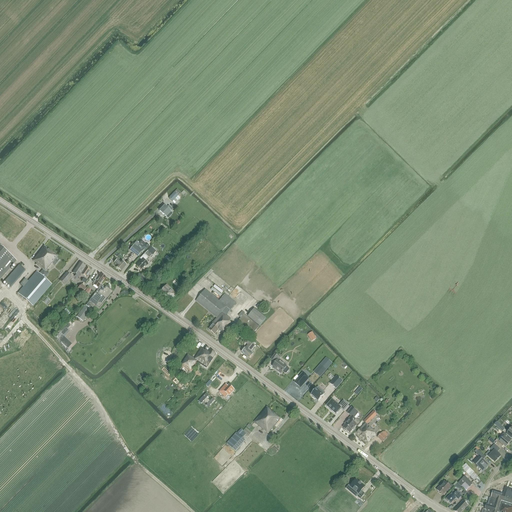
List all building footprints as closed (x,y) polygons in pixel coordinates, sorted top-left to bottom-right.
[(169,198),(172,202),(178,196),(181,193),(177,189),(169,198)] [(164,214),(166,217),(170,212),(173,209),(169,206),(167,208),(164,206),(159,211),(163,215),(164,214)] [(195,216),(200,220),(207,212),(203,208),(195,216)] [(145,244),(143,242),(142,240),(140,240),(139,242),(140,244),(142,244),(144,246),(144,247),(146,249),(148,248),(149,247),(149,245),(147,243),(145,244)] [(134,245),(130,250),(138,256),(142,252),(134,245)] [(0,280),(17,261),(0,246),(0,280)] [(33,261),(43,269),(45,271),(57,257),(57,258),(58,256),(44,246),(32,260),(33,261)] [(140,259),(142,260),(136,266),(141,270),(145,266),(147,267),(148,265),(145,261),(148,258),(149,259),(152,255),(151,254),(154,252),(152,250),(152,249),(151,248),(151,249),(150,248),(148,251),(144,254),(140,259)] [(120,271),(126,265),(121,261),(120,262),(117,259),(114,263),(117,266),(116,267),(120,271)] [(79,276),(86,267),(80,263),(76,268),(74,272),(73,273),(73,274),(74,274),(75,275),(75,276),(74,277),(77,279),(79,276)] [(12,273),(9,276),(4,282),(11,289),(16,283),(19,279),(25,272),(19,265),(12,273)] [(86,267),(79,276),(83,279),(81,282),(85,284),(88,281),(84,278),(85,277),(85,278),(90,271),(86,267)] [(39,274),(45,279),(49,274),(48,274),(45,271),(43,269),(39,274)] [(45,279),(39,274),(37,271),(32,276),(26,283),(23,287),(17,293),(33,306),(34,305),(52,284),(48,281),(45,279)] [(66,273),(59,281),(64,285),(71,276),(66,273)] [(97,275),(92,282),(94,284),(93,285),(98,288),(106,278),(101,274),(99,277),(97,275)] [(137,276),(138,277),(135,280),(143,287),(145,284),(148,286),(150,284),(153,280),(151,279),(152,278),(151,278),(149,281),(148,280),(147,281),(139,274),(137,276)] [(77,289),(82,294),(87,289),(82,284),(77,289)] [(161,292),(159,295),(165,300),(165,299),(169,302),(175,295),(177,294),(167,284),(165,286),(160,291),(161,292)] [(101,285),(96,292),(94,295),(89,301),(95,305),(99,309),(107,298),(108,299),(112,293),(111,293),(112,292),(109,289),(106,287),(104,289),(102,288),(103,287),(101,285)] [(231,320),(227,316),(237,303),(225,294),(219,301),(205,290),(196,301),(216,318),(210,326),(210,327),(208,330),(214,335),(218,331),(224,334),(232,324),(230,322),(231,320)] [(89,308),(86,306),(85,307),(84,306),(76,317),(82,321),(90,309),(89,308)] [(260,326),(266,318),(254,309),(248,317),(260,326)] [(254,333),(259,327),(244,314),(245,313),(242,311),(238,316),(241,318),(238,321),(254,333)] [(252,340),(251,341),(248,338),(244,342),(248,345),(245,348),(242,353),(250,359),(253,355),(250,352),(255,346),(256,344),(252,340)] [(197,362),(198,362),(207,368),(216,354),(210,350),(209,352),(206,349),(205,350),(201,348),(194,358),(193,360),(197,362)] [(193,360),(194,358),(188,354),(183,362),(181,365),(182,366),(180,370),(185,373),(188,370),(191,372),(198,362),(197,362),(193,360)] [(275,354),(271,360),(275,363),(272,367),(277,371),(276,371),(277,372),(277,373),(279,374),(280,374),(281,375),(283,372),(285,374),(287,373),(289,370),(289,369),(287,367),(287,366),(279,360),(281,358),(275,354)] [(327,363),(323,368),(325,370),(332,363),(327,359),(325,361),(327,363)] [(294,383),(300,388),(309,379),(302,373),(294,383)] [(337,376),(330,384),(336,389),(343,381),(337,376)] [(226,398),(228,395),(229,396),(234,390),(229,385),(228,386),(226,384),(219,392),(226,398)] [(311,395),(318,402),(324,396),(324,395),(325,394),(326,393),(318,387),(316,389),(316,390),(311,395)] [(357,403),(362,399),(357,394),(353,399),(357,403)] [(327,407),(330,409),(330,410),(331,410),(331,411),(332,411),(335,414),(336,414),(341,409),(343,411),(348,405),(344,401),(343,401),(339,406),(335,403),(333,401),(332,400),(327,406),(327,407)] [(267,408),(254,423),(264,431),(265,431),(268,434),(281,419),(267,408)] [(345,431),(346,431),(350,433),(357,425),(353,422),(356,420),(354,418),(359,413),(352,408),(347,413),(351,416),(346,423),(347,423),(343,428),(344,429),(344,430),(345,431)] [(366,423),(357,433),(368,442),(376,434),(375,433),(375,432),(374,431),(374,430),(367,424),(376,415),(373,412),(364,421),(366,423)] [(506,434),(511,439),(511,438),(511,426),(511,427),(508,432),(504,429),(503,431),(504,433),(506,434)] [(377,437),(382,442),(387,438),(389,435),(385,431),(384,432),(383,432),(382,433),(377,437)] [(236,452),(246,441),(237,433),(226,444),(236,452)] [(511,439),(506,434),(504,433),(498,440),(497,439),(495,442),(502,448),(504,445),(506,447),(510,442),(511,439)] [(246,462),(261,448),(253,440),(239,455),(246,462)] [(493,452),(488,456),(495,462),(501,456),(497,453),(500,450),(494,444),(490,449),(493,452)] [(480,458),(474,464),(483,472),(489,466),(483,461),(486,457),(478,451),(475,454),(480,458)] [(478,477),(466,464),(461,468),(474,481),(478,477)] [(465,477),(458,484),(461,487),(465,483),(470,487),(473,484),(465,477)] [(356,480),(350,486),(353,489),(351,491),(354,494),(356,497),(357,496),(360,499),(364,494),(361,491),(365,487),(361,484),(362,483),(360,482),(360,481),(359,482),(356,480)] [(455,486),(453,485),(452,486),(449,482),(447,483),(445,481),(436,490),(442,496),(447,491),(449,493),(455,486)] [(511,511),(511,489),(505,487),(503,494),(502,494),(493,491),(491,498),(490,497),(485,511),(511,511)] [(447,497),(445,499),(445,500),(447,502),(448,502),(449,502),(451,504),(454,500),(455,501),(456,501),(457,500),(458,501),(462,496),(463,496),(461,495),(457,491),(456,493),(454,490),(452,492),(452,493),(452,494),(449,497),(448,497),(447,497)] [(463,501),(453,511),(454,511),(461,511),(468,505),(463,501)]
